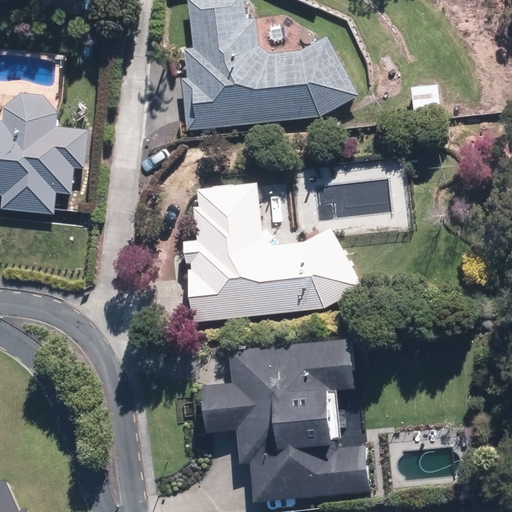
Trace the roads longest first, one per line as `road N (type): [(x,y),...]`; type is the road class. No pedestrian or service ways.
road 1 (residential): [(0,303),(69,317),(99,343),(123,412),(135,511)]
road 2 (residential): [(116,511),(49,381),(0,329)]
